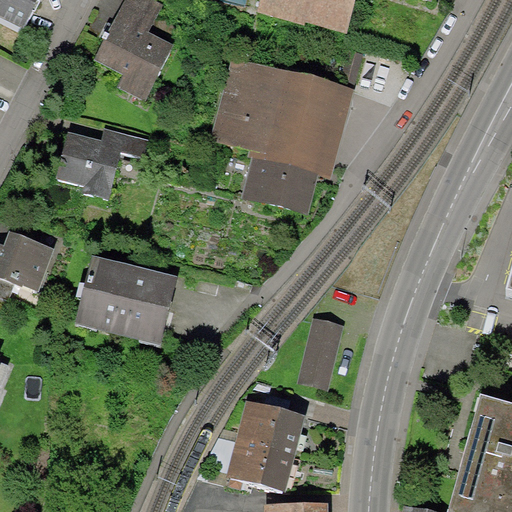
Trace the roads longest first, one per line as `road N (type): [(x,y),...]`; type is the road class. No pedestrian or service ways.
road 1 (secondary): [(511,85),(418,282),(387,386),(369,511)]
road 2 (residential): [(470,0),(359,183),(214,343)]
road 3 (residential): [(0,155),(81,0)]
